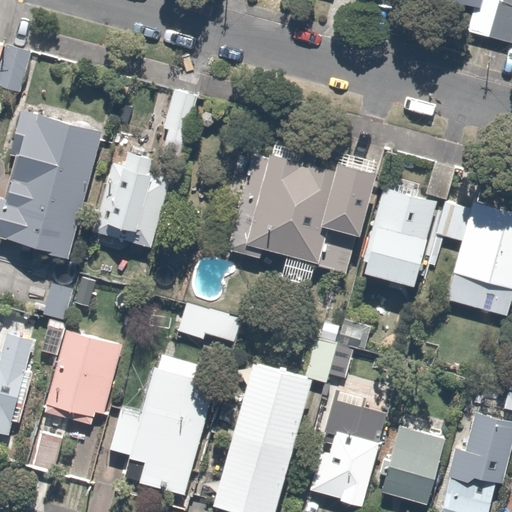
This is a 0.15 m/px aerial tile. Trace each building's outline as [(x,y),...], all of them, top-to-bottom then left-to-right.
[(438,0),(467,7),(463,27),(489,33),(497,0),(438,0)] [(511,0),(500,0),(491,38),(508,43),(511,28),(511,0)] [(28,46),(0,41),(0,82),(21,86),(28,46)] [(190,91),(170,87),(162,124),(181,128),(190,91)] [(13,110),(7,135),(19,137),(5,197),(0,195),(0,245),(66,261),(96,130),(13,110)] [(367,164),(336,157),(333,169),(251,148),(234,216),(239,217),(232,246),(340,273),(367,164)] [(155,159),(120,150),(97,230),(147,244),(164,183),(149,179),(155,159)] [(433,197),(382,186),(363,272),(413,283),(433,197)] [(511,211),(446,192),(434,231),(460,238),(442,297),(511,317),(511,312),(511,211)] [(243,314),(186,296),(175,331),(232,349),(243,314)] [(340,324),(316,317),(302,366),(326,373),(340,324)] [(120,343),(58,328),(38,411),(100,426),(120,343)] [(2,349),(0,348),(0,433),(14,437),(39,337),(7,329),(2,349)] [(222,371),(161,352),(142,411),(115,402),(102,444),(144,457),(136,482),(181,497),(222,371)] [(271,511),(309,375),(249,359),(210,503),(241,511),(271,511)] [(511,385),(506,384),(501,409),(511,411),(511,385)] [(393,410),(331,393),(306,484),(369,500),(393,410)] [(445,469),(470,477),(471,473),(501,483),(511,448),(511,423),(464,408),(445,469)] [(446,424),(401,412),(379,495),(424,507),(446,424)] [(31,423),(21,464),(47,470),(57,430),(31,423)] [(492,511),(499,489),(444,471),(431,511),(492,511)]
